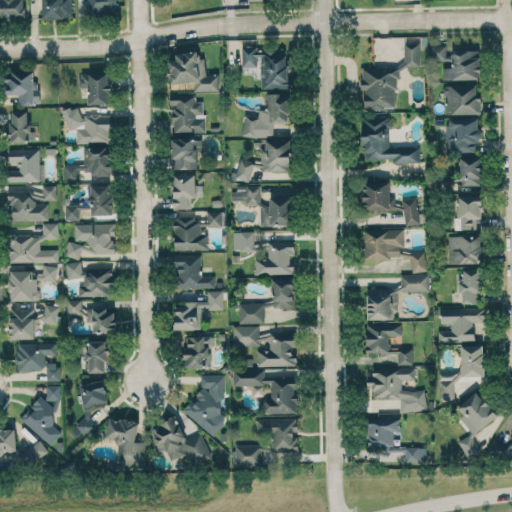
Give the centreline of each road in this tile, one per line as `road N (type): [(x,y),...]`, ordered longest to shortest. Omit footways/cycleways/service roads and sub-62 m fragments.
road 1 (residential): [(511,19),(232,22),(112,45),(0,46)]
road 2 (residential): [(337,511),(331,0)]
road 3 (residential): [(144,0),(146,382)]
